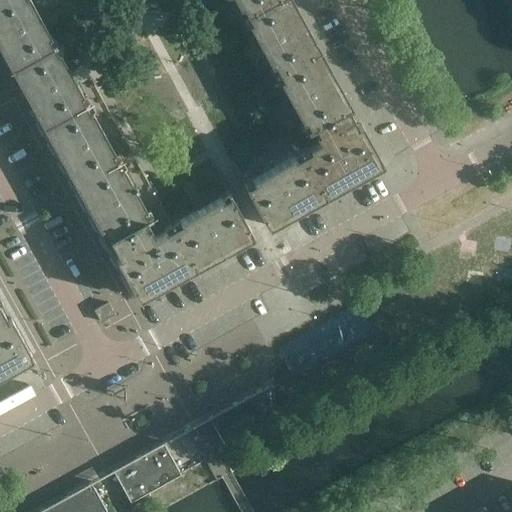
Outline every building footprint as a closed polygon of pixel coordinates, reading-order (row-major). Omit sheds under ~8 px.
[(50,38),(39,17),(29,0),(1,0),(0,1),(0,51),(11,70),(55,46),(54,45),(50,47),(47,40),(50,38)] [(233,0),(239,9),(243,7),(246,14),(242,16),(243,17),(274,0),(233,0)] [(319,50),(304,22),(291,0),(274,0),(243,17),(244,18),(248,16),(251,23),(247,25),(256,41),(271,67),(274,65),(278,71),(274,73),(275,74),(319,50)] [(171,225),(85,70),(72,77),(69,71),(59,54),(55,56),(52,50),(55,47),(55,46),(11,70),(26,96),(106,244),(110,242),(119,258),(115,260),(138,301),(195,269),(171,225)] [(346,99),(319,50),(275,74),(275,75),(279,73),(283,80),(279,82),(302,124),(306,122),(346,99)] [(381,162),(360,124),(357,126),(348,111),(351,108),(346,99),(306,122),(309,128),(306,130),(307,133),(318,127),(322,133),(316,136),(316,135),(315,136),(319,143),(308,149),(310,152),(304,156),(302,152),(301,153),(325,197),(383,165),(381,162)] [(325,197),(301,153),(300,153),(302,157),(296,161),(294,157),(251,180),(253,184),(245,188),(267,229),(325,197)] [(253,237),(244,220),(231,196),(222,201),(220,197),(199,209),(178,221),(180,224),(174,228),(172,224),(171,225),(195,269),(253,237)] [(31,355),(10,318),(6,320),(0,308),(0,302),(1,302),(0,299),(0,376),(32,359),(31,355)] [(113,314),(107,303),(94,310),(100,322),(113,314)] [(271,424),(269,388),(268,386),(261,390),(260,389),(256,391),(256,393),(237,404),(236,402),(234,403),(251,435),(271,424)] [(251,435),(234,403),(232,404),(232,406),(213,417),(212,415),(207,418),(208,419),(209,418),(226,449),(251,435)] [(180,474),(163,444),(164,443),(163,442),(159,444),(160,446),(140,457),(140,455),(137,456),(155,488),(180,474)] [(155,488),(137,456),(135,458),(136,459),(116,470),(115,468),(111,471),(112,472),(113,472),(130,502),(155,488)] [(106,511),(99,498),(91,484),(92,483),(91,482),(87,484),(88,486),(68,497),(67,495),(65,496),(73,511),(106,511)] [(73,511),(65,496),(63,497),(64,499),(44,510),(43,508),(39,511),(73,511)]
